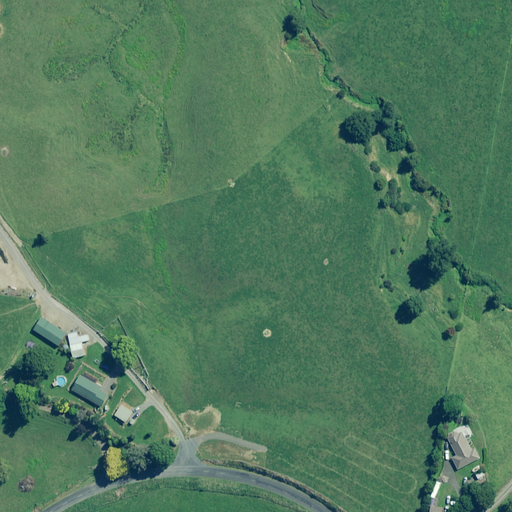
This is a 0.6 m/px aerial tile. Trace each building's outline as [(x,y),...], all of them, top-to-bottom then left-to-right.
[(67,334),(42,318),(34,330),(59,346),(67,334)] [(78,337),(77,333),(68,335),(74,358),(86,356),(83,343),(89,341),(88,335),(78,337)] [(102,388),(81,376),(73,390),(103,407),(109,396),(100,391),(102,388)] [(127,423),(127,422),(133,426),(136,421),(131,417),(134,413),(129,409),(130,407),(124,403),(115,415),(127,423)] [(447,435),(457,456),(452,459),(458,470),(480,458),(476,449),(472,451),(465,437),(472,434),(468,424),(465,426),(447,435)]
